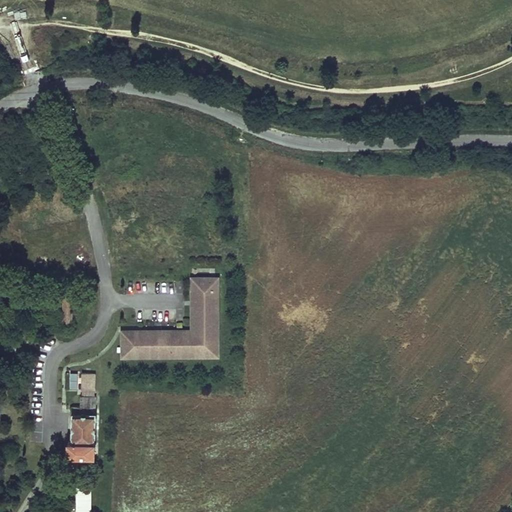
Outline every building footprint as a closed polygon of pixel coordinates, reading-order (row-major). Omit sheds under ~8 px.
[(78,129),(73,120),(66,124),(70,133),(78,129)] [(120,359),(219,358),(219,276),(190,276),(190,329),(120,329),(120,359)] [(64,290),(63,324),(73,324),(73,290),(64,290)] [(82,394),(95,395),(96,372),(82,372),(82,394)] [(80,410),(96,410),(96,395),(95,395),(82,394),(81,394),(80,410)] [(68,453),(96,454),(97,410),(96,410),(80,410),(72,410),(71,437),(68,437),(68,453)] [(77,486),(76,511),(91,511),(91,486),(77,486)]
